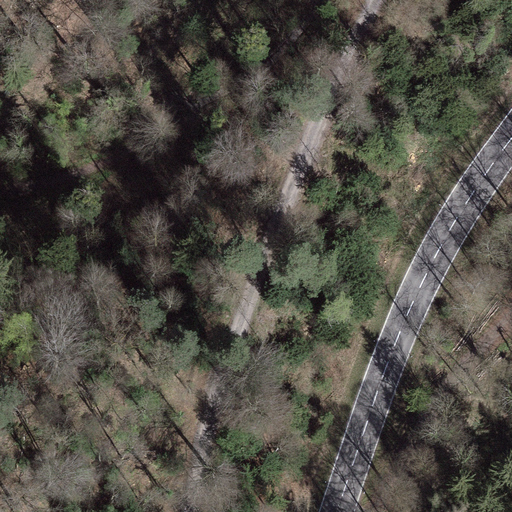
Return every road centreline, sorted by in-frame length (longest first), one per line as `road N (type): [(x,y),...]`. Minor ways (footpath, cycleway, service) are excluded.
road 1 (tertiary): [(336,511),(432,260),(511,139)]
road 2 (track): [(260,282),(312,124),(375,0)]
road 3 (track): [(260,282),(189,511)]
road 4 (track): [(373,511),(449,392),(511,318)]
road 5 (track): [(0,195),(44,186),(128,143),(177,96)]
